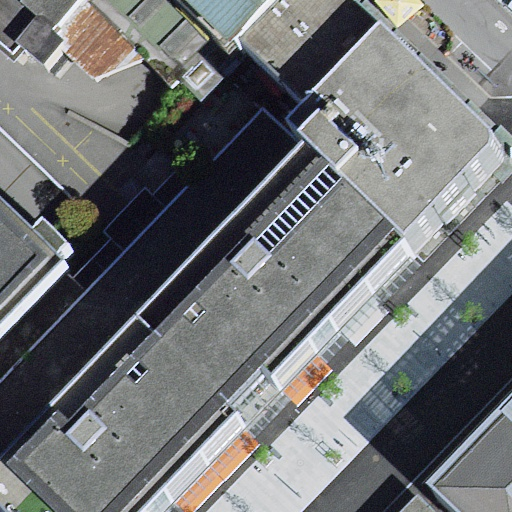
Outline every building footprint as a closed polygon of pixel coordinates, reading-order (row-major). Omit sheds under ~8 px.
[(147,59),(85,0),(0,0),(0,39),(12,50),(19,43),(49,71),(66,52),(97,79),(147,59)] [(85,0),(147,59),(174,84),(178,79),(200,100),(250,52),(234,37),(195,0),(85,0)] [(195,0),(234,37),(269,0),(195,0)] [(297,98),(373,18),(353,0),(269,0),(234,37),(250,52),(297,98)] [(501,142),(373,18),(297,98),(273,123),(293,141),(312,157),(384,226),(415,253),(499,164),(503,159),(505,151),(501,142)] [(0,445),(293,141),(273,123),(258,109),(206,166),(0,375),(0,445)] [(312,157),(293,141),(0,445),(0,509),(2,511),(169,511),(415,253),(384,226),(312,157)] [(0,375),(206,166),(191,151),(153,190),(146,183),(103,227),(110,234),(71,273),(65,269),(0,335),(0,375)] [(0,335),(65,269),(68,266),(59,259),(71,246),(48,224),(38,235),(0,199),(0,335)] [(511,511),(511,418),(423,510),(420,511),(511,511)]
